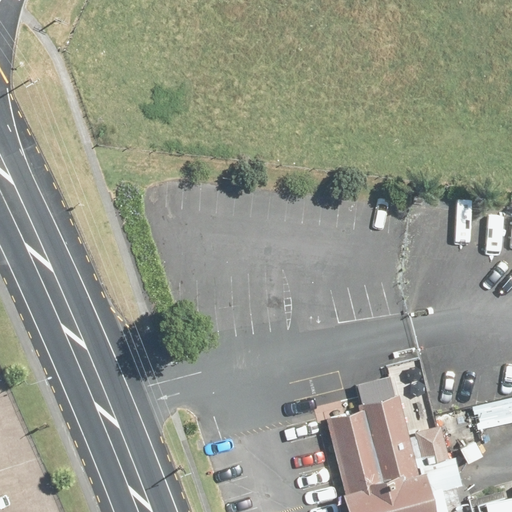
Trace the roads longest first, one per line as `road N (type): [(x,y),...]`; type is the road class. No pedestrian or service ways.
road 1 (primary): [(142,511),(0,154)]
road 2 (unknown): [(234,359),(399,310),(511,307)]
road 3 (unknown): [(234,359),(276,511)]
road 4 (unknown): [(102,406),(234,359)]
